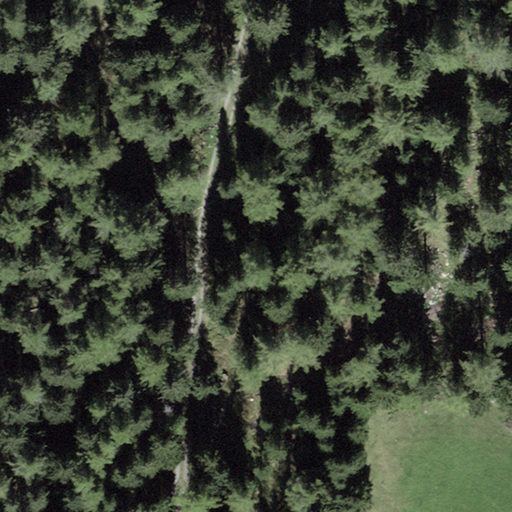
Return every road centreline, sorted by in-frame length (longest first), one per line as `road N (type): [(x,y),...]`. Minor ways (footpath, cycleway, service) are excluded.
road 1 (track): [(262,0),(220,134),(188,328)]
road 2 (track): [(188,328),(161,511)]
